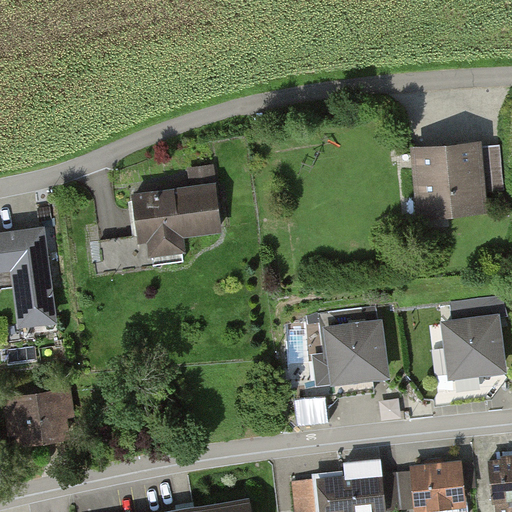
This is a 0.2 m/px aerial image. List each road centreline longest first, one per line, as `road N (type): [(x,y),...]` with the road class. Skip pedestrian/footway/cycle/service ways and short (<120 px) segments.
road 1 (residential): [(511,76),(251,98),(0,182)]
road 2 (residential): [(511,418),(275,444),(110,471),(0,501)]
